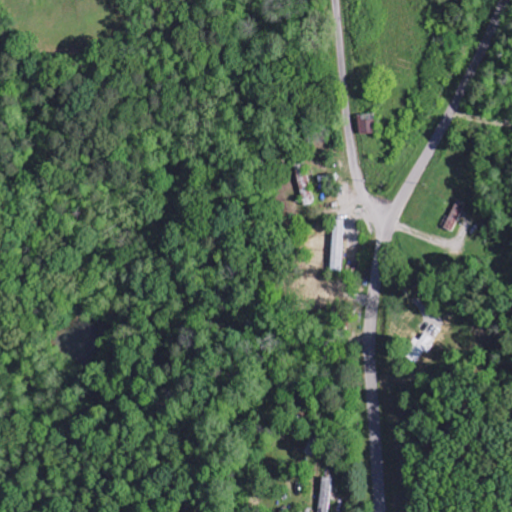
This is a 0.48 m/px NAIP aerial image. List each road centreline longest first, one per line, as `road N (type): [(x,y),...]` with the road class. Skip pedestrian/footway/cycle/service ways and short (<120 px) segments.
road 1 (residential): [(382,511),(373,392),(377,289),(397,218),(461,106),(502,0)]
road 2 (residential): [(397,218),(374,211),(358,181),(334,0)]
